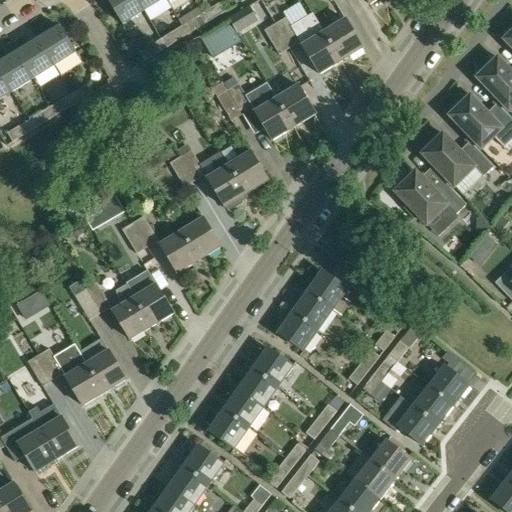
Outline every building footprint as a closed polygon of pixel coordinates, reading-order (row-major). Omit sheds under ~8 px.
[(108,0),(123,24),(145,10),(138,0),(108,0)] [(138,0),(145,10),(161,0),(138,0)] [(220,2),(203,13),(209,22),(226,11),(220,2)] [(203,13),(183,26),(188,34),(208,22),(203,13)] [(347,20),(325,33),(343,62),(365,48),(347,20)] [(232,24),(217,32),(227,49),(241,40),(232,24)] [(266,31),(281,55),(291,48),(277,24),(266,31)] [(39,40),(54,65),(76,52),(61,26),(39,40)] [(162,39),(167,48),(188,34),(183,26),(182,26),(162,39)] [(325,33),(303,46),(321,75),(343,62),(325,33)] [(146,61),(167,47),(161,39),(141,52),(146,61)] [(18,53),(33,78),(54,65),(39,40),(18,53)] [(0,63),(0,71),(12,91),(33,78),(18,53),(0,63)] [(511,73),(498,59),(493,64),(490,61),(480,71),(483,73),(477,79),(509,112),(511,109),(511,73)] [(0,98),(12,91),(0,71),(0,98)] [(220,97),(234,121),(245,115),(230,91),(223,80),(211,87),(218,98),(220,97)] [(72,94),(78,103),(94,93),(88,84),(72,94)] [(278,100),(268,84),(248,96),(241,84),(230,91),(245,115),(255,108),(257,112),(256,113),(274,141),(296,128),(278,99),(278,100)] [(300,86),(278,99),(296,128),(318,114),(300,86)] [(154,87),(146,93),(157,110),(166,104),(154,87)] [(50,107),(56,116),(78,103),(72,94),(50,107)] [(492,119),(471,97),(465,102),(463,99),(453,109),(455,112),(450,117),(482,150),(494,138),(505,149),(511,141),(511,119),(502,109),(492,119)] [(29,120),(34,129),(56,116),(50,107),(29,120)] [(14,142),(34,129),(29,120),(8,133),(14,142)] [(444,135),(438,140),(435,138),(426,147),(428,150),(423,155),(455,188),(475,168),(484,177),(494,168),(474,147),(464,157),(444,135)] [(207,175),(192,150),(190,146),(181,151),(184,155),(182,156),(197,182),(207,175)] [(224,153),(231,166),(248,194),(270,181),(253,153),(241,160),(233,148),(224,153)] [(171,163),(186,188),(197,182),(182,156),(171,163)] [(231,166),(209,179),(226,207),(248,194),(231,166)] [(447,185),(437,195),(416,173),(396,193),(427,226),(448,206),(457,215),(467,206),(447,185)] [(159,241),(145,217),(134,223),(149,248),(159,241)] [(183,232),(200,261),(222,248),(205,219),(183,232)] [(124,230),(138,254),(149,248),(134,223),(124,230)] [(183,232),(161,245),(178,274),(200,261),(183,232)] [(481,265),(487,257),(477,249),(470,257),(481,265)] [(511,267),(495,283),(511,300),(511,267)] [(308,292),(342,316),(352,302),(343,296),(348,289),(323,271),(308,292)] [(138,279),(128,285),(153,327),(175,314),(157,285),(146,292),(138,279)] [(77,297),(91,321),(102,314),(87,290),(81,281),(70,287),(76,297),(77,297)] [(112,308),(98,284),(87,290),(102,314),(112,308)] [(122,306),(114,311),(131,340),(153,327),(128,285),(118,291),(122,306)] [(333,310),(308,292),(294,313),(319,330),(333,310)] [(304,351),(319,330),(294,313),(279,334),(304,351)] [(376,345),(385,352),(396,337),(388,330),(376,345)] [(44,386),(54,380),(40,355),(39,356),(25,332),(15,338),(44,386)] [(398,362),(410,347),(401,341),(389,356),(398,362)] [(268,349),(254,369),(284,391),(289,384),(283,380),(293,366),(268,349)] [(372,350),(360,365),(370,371),(381,357),(372,350)] [(110,352),(88,364),(105,393),(127,380),(110,352)] [(386,361),(374,375),(383,382),(394,367),(386,361)] [(405,362),(390,381),(400,389),(415,370),(405,362)] [(88,364),(67,377),(84,406),(105,393),(88,364)] [(360,365),(349,379),(358,385),(370,371),(360,365)] [(429,387),(454,406),(470,385),(445,366),(429,387)] [(239,390),(264,407),(273,395),(278,400),(284,391),(254,369),(239,390)] [(372,396),(383,382),(374,375),(363,389),(372,396)] [(414,406),(438,425),(454,406),(429,387),(414,406)] [(239,390),(225,411),(250,428),(264,407),(239,390)] [(40,408),(31,413),(34,418),(41,430),(58,459),(80,446),(56,405),(43,413),(40,408)] [(318,419),(327,425),(337,411),(329,405),(318,419)] [(423,445),(438,425),(414,406),(398,426),(423,445)] [(210,432),(235,449),(250,428),(225,411),(210,432)] [(343,415),(331,430),(340,436),(351,422),(343,415)] [(34,418),(1,437),(6,446),(16,462),(27,455),(36,471),(37,471),(39,474),(51,467),(49,464),(58,459),(41,430),(34,418)] [(306,433),(315,439),(327,425),(318,419),(306,433)] [(320,444),(329,451),(340,436),(331,430),(320,444)] [(286,457),(296,463),(309,448),(301,441),(286,457)] [(396,480),(412,460),(387,441),(372,461),(371,461),(396,480)] [(199,446),(185,467),(210,485),(224,464),(199,446)] [(312,454),(300,469),(309,476),(320,461),(312,454)] [(380,500),(396,480),(371,461),(372,461),(364,454),(348,474),(356,481),(380,500)] [(277,488),(296,463),(286,457),(269,481),(277,488)] [(185,467),(170,488),(195,505),(210,485),(185,467)] [(300,469),(282,492),(291,499),(309,476),(300,469)] [(507,511),(511,511),(511,483),(508,480),(492,501),(507,511)] [(341,500),(355,511),(370,511),(380,500),(356,481),(341,500)] [(32,511),(15,484),(0,492),(0,507),(2,511),(32,511)] [(170,488),(156,508),(161,511),(190,511),(195,505),(170,488)] [(255,499),(244,511),(258,511),(264,505),(255,499)] [(355,511),(341,500),(331,511),(355,511)]
